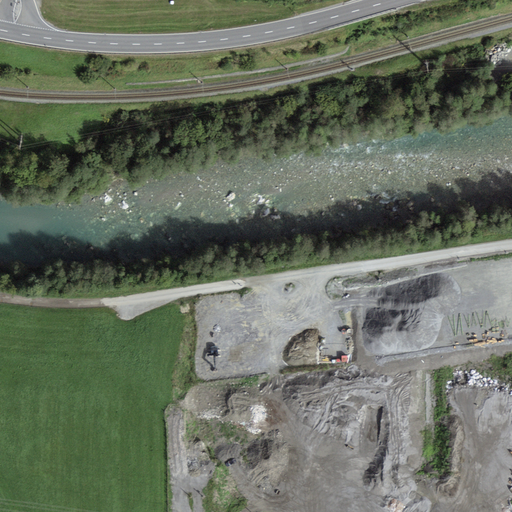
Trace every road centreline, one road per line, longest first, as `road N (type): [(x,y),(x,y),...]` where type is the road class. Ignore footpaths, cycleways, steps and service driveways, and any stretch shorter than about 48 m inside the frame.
road 1 (track): [(511,241),(137,300),(0,298)]
road 2 (primary): [(13,32),(111,43),(220,40),(391,0)]
